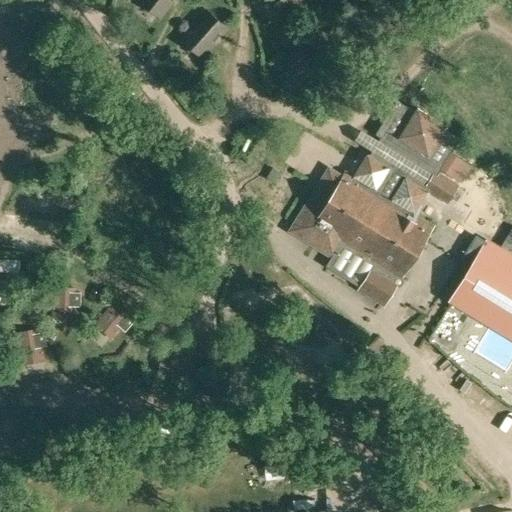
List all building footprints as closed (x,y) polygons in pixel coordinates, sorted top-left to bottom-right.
[(172,0),(136,0),(136,1),(158,19),(172,0)] [(303,0),(268,0),(282,17),(303,0)] [(228,27),(205,9),(179,41),(202,59),(228,27)] [(324,60),(334,53),(316,27),(280,51),(297,77),(315,65),(314,64),(323,58),(324,60)] [(425,193),(436,175),(459,139),(444,130),(446,126),(416,107),(413,111),(396,100),(375,134),(380,137),(379,139),(379,140),(369,156),(366,154),(352,178),(346,174),(343,179),(328,169),(290,231),(332,257),(341,242),(355,251),(352,257),(350,256),(339,274),(358,286),(356,290),(384,307),(396,285),(391,281),(395,275),(399,278),(431,227),(411,215),(425,193)] [(106,201),(129,172),(118,164),(95,193),(106,201)] [(436,175),(425,193),(447,207),(458,189),(436,175)] [(119,219),(132,227),(153,195),(140,187),(119,219)] [(62,240),(61,225),(26,227),(26,242),(62,240)] [(511,243),(511,227),(501,246),(508,250),(511,243)] [(511,258),(486,242),(453,297),(511,333),(511,258)] [(81,293),(76,293),(76,288),(52,287),(51,321),(75,321),(75,307),(80,307),(81,293)] [(134,322),(130,318),(134,315),(115,299),(93,325),(111,340),(121,329),(125,332),(134,322)] [(39,330),(15,335),(20,366),(45,362),(42,348),(46,347),(44,333),(39,334),(39,330)] [(194,358),(161,353),(158,375),(171,377),(170,382),(184,384),(185,378),(191,379),(194,358)] [(505,428),(511,418),(511,410),(507,407),(496,422),(505,428)] [(395,430),(387,423),(386,424),(371,410),(351,432),(390,467),(410,445),(394,431),(395,430)]
